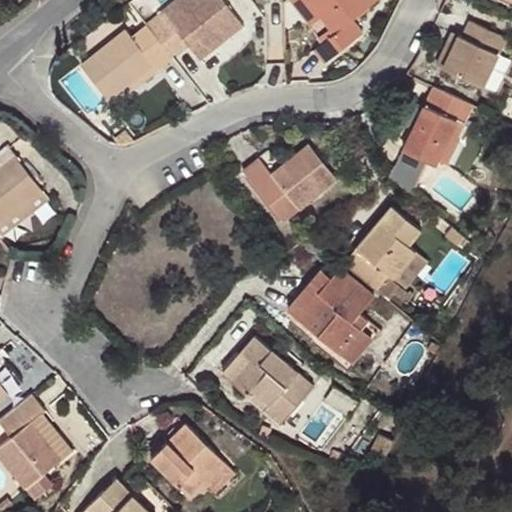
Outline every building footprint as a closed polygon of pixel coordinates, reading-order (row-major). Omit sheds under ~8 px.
[(223,0),(172,0),(144,21),(148,25),(170,54),(185,43),(195,54),(226,32),(240,20),(223,0)] [(309,0),(334,32),(314,48),(324,61),(362,33),(352,19),(377,0),(309,0)] [(463,40),(458,38),(442,69),(484,90),(507,40),(472,22),(463,40)] [(157,69),(172,56),(170,54),(148,25),(133,37),(124,28),(80,64),(106,98),(126,82),(151,62),(157,69)] [(231,37),(226,32),(195,54),(201,61),(231,37)] [(442,69),(458,38),(450,34),(434,66),(442,69)] [(132,89),(157,69),(151,62),(126,82),(132,89)] [(466,104),(433,88),(422,112),(409,138),(402,153),(435,168),(466,104)] [(422,112),(413,108),(400,134),(409,138),(422,112)] [(5,144),(0,148),(0,220),(39,190),(5,144)] [(336,178),(310,144),(272,174),(261,161),(245,173),(283,220),(336,178)] [(0,220),(0,236),(48,200),(39,190),(0,220)] [(343,259),(376,287),(389,271),(395,275),(418,249),(410,241),(422,227),(393,201),(343,259)] [(373,294),(340,265),(330,276),(321,268),(288,307),(338,350),(365,320),(358,312),(373,294)] [(254,334),(240,350),(249,358),(231,380),(246,393),(250,388),(269,404),(264,408),(281,422),(313,384),(254,334)] [(249,358),(240,350),(221,372),(231,380),(249,358)] [(246,393),(264,408),(269,404),(250,388),(246,393)] [(45,410),(31,391),(0,416),(0,422),(10,436),(0,444),(0,456),(25,488),(42,475),(59,461),(28,422),(41,412),(45,410)] [(72,451),(41,412),(28,422),(59,461),(72,451)] [(205,483),(226,463),(186,422),(149,457),(187,495),(203,482),(205,483)] [(233,470),(226,463),(205,483),(214,490),(233,470)] [(42,475),(25,488),(36,500),(52,487),(42,475)] [(147,511),(113,475),(84,502),(93,511),(147,511)] [(93,511),(84,502),(77,509),(79,511),(93,511)]
